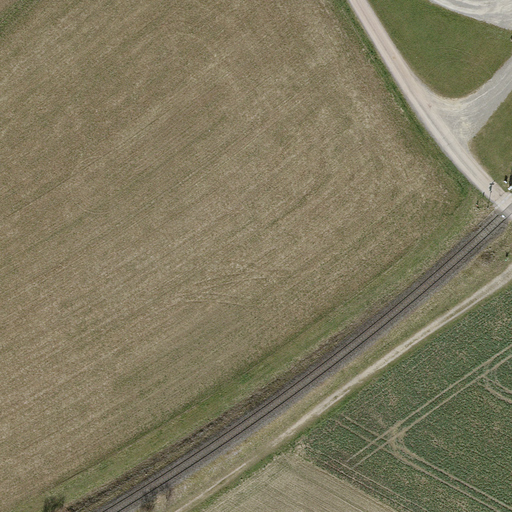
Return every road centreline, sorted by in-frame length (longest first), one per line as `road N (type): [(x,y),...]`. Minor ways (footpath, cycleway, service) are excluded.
road 1 (track): [(183,511),(511,273)]
road 2 (track): [(358,0),(447,135)]
